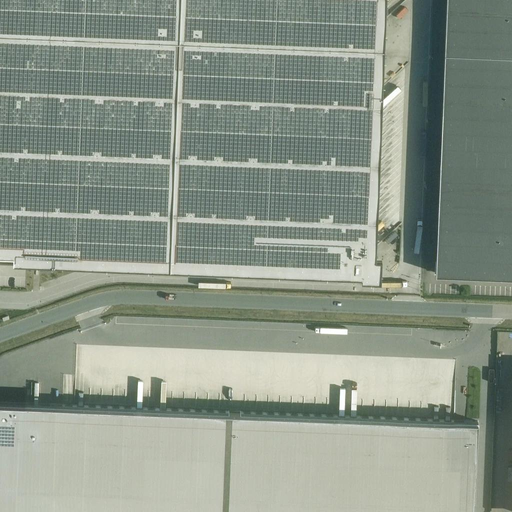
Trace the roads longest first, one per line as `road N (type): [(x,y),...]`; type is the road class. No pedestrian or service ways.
road 1 (unclassified): [(511,311),(138,295),(90,302),(0,335)]
road 2 (unknown): [(498,311),(478,355),(360,359),(123,339),(105,299)]
